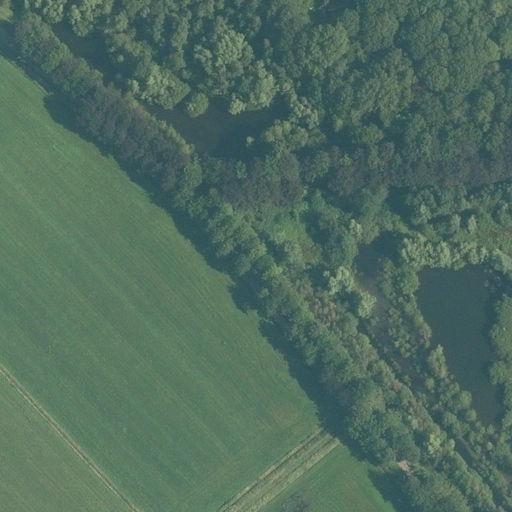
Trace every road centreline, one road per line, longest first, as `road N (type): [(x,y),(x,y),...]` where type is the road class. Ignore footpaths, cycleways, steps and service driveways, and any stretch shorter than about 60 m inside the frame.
road 1 (unclassified): [(0,33),(192,196),(438,511)]
road 2 (track): [(238,511),(359,411)]
